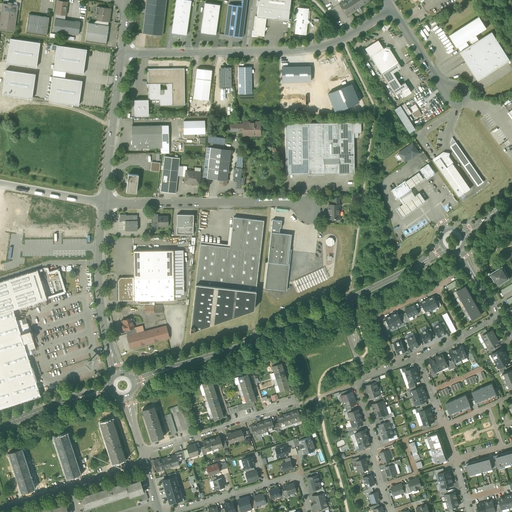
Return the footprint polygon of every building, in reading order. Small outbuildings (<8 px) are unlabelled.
[(145,0),(142,33),(162,36),(166,0),(145,0)] [(175,0),(171,33),(186,35),(191,0),(189,0),(175,0)] [(256,0),(256,6),(258,6),(278,8),(289,10),(290,0),(256,0)] [(345,0),(339,4),(346,15),(369,1),(368,0),(345,0)] [(56,13),(65,15),(67,2),(57,1),(56,13)] [(201,33),(215,35),(220,5),(205,3),(201,33)] [(1,14),(16,16),(17,7),(13,6),(13,5),(4,4),(3,10),(1,9),(1,14)] [(224,35),(242,37),(246,7),(241,6),(228,5),(224,35)] [(258,6),(257,17),(266,18),(276,19),(278,8),(258,6)] [(108,22),(109,22),(110,9),(97,7),(96,14),(98,15),(97,20),(108,22)] [(289,10),(278,8),(276,19),(288,21),(289,10)] [(297,18),(307,19),(308,9),(299,8),(299,12),(297,13),(297,18)] [(0,19),(0,28),(14,31),(16,16),(1,14),(1,16),(0,18),(0,19)] [(26,33),(41,35),(44,17),(28,14),(26,33)] [(264,36),(266,18),(257,17),(255,16),(253,31),(252,31),(252,37),(257,37),(258,36),(264,36)] [(469,39),(473,44),(479,40),(476,35),(487,28),(479,17),(449,36),(457,47),(458,47),(466,41),(469,39)] [(295,33),(306,35),(307,19),(297,18),(295,33)] [(53,31),(57,32),(58,32),(78,35),(80,22),(64,20),(55,19),(53,31)] [(85,41),(106,44),(109,26),(108,26),(92,24),(88,23),(85,41)] [(492,32),(479,40),(473,44),(469,46),(461,52),(460,52),(478,81),(510,60),(492,32)] [(40,43),(10,39),(6,63),(36,68),(40,43)] [(370,57),(383,49),(378,40),(365,49),(370,57)] [(458,47),(461,52),(469,46),(466,41),(458,47)] [(87,49),(57,45),(53,70),(65,72),(83,74),(87,49)] [(370,57),(381,74),(398,63),(389,49),(385,48),(383,49),(370,57)] [(339,58),(316,67),(336,112),(359,103),(339,58)] [(401,68),(398,63),(381,74),(395,95),(401,91),(408,87),(405,83),(400,85),(393,73),(401,68)] [(238,68),(238,93),(251,93),(251,67),(238,68)] [(310,67),(282,67),(282,82),(310,82),(310,67)] [(197,68),(195,78),(210,80),(211,70),(197,68)] [(160,100),(160,105),(185,105),(184,69),(148,69),(148,84),(147,84),(147,87),(148,87),(148,100),(160,100)] [(35,74),(6,70),(2,94),(32,99),(35,74)] [(53,70),(52,77),(65,78),(65,72),(53,70)] [(65,78),(52,77),(49,101),(78,105),(82,81),(65,78)] [(208,100),(210,80),(195,78),(193,98),(208,100)] [(411,92),(408,87),(401,91),(404,97),(411,92)] [(148,115),(148,100),(134,100),(134,116),(148,115)] [(415,129),(400,106),(394,109),(409,133),(415,129)] [(418,110),(413,113),(416,118),(421,114),(418,110)] [(183,121),(184,133),(204,133),(204,120),(183,121)] [(243,132),(243,135),(252,135),(252,134),(259,134),(259,123),(243,123),(243,124),(243,132)] [(286,170),(308,169),(307,123),(285,124),(286,170)] [(353,123),(307,123),(308,169),(308,174),(324,174),(324,173),(338,173),(338,174),(354,173),(353,138),(353,133),(353,123)] [(238,131),(238,132),(243,132),(243,124),(231,124),(231,131),(238,131)] [(131,126),(132,148),(160,148),(162,148),(162,147),(161,130),(161,125),(131,126)] [(208,136),(207,143),(225,145),(225,138),(208,136)] [(404,157),(406,160),(413,155),(414,156),(419,153),(412,143),(398,153),(402,159),(404,157)] [(450,147),(478,186),(483,182),(456,143),(450,147)] [(230,150),(210,148),(207,178),(220,180),(227,180),(230,150)] [(440,158),(446,168),(453,164),(448,157),(449,154),(443,153),(443,156),(440,158)] [(420,157),(423,162),(424,162),(426,161),(428,159),(425,154),(420,157)] [(160,192),(175,193),(177,176),(179,166),(179,158),(164,156),(160,192)] [(459,197),(464,193),(452,177),(446,168),(440,158),(435,162),(459,197)] [(160,163),(151,162),(150,171),(159,172),(160,163)] [(435,174),(428,164),(426,165),(420,170),(427,180),(435,174)] [(446,168),(452,177),(459,172),(453,164),(446,168)] [(240,189),(241,184),(241,182),(240,182),(241,178),(241,173),(242,173),(243,170),(242,170),(242,168),(236,167),(235,167),(233,181),(236,182),(236,189),(240,189)] [(185,183),(199,184),(200,173),(194,172),(186,171),(185,177),(185,183)] [(406,181),(411,188),(424,179),(419,172),(406,181)] [(470,189),(459,172),(452,177),(464,193),(470,189)] [(126,192),(136,193),(138,175),(128,174),(127,179),(126,182),(127,182),(126,192)] [(399,199),(400,199),(412,190),(411,188),(406,181),(405,181),(391,191),(397,200),(399,199)] [(400,199),(403,204),(415,196),(412,190),(400,199)] [(420,192),(415,196),(403,204),(397,208),(403,217),(426,201),(420,192)] [(328,219),(339,219),(339,205),(339,204),(333,205),(328,205),(328,219)] [(176,234),(193,234),(193,214),(177,214),(176,234)] [(119,219),(119,220),(120,222),(122,222),(122,221),(125,221),(125,231),(137,231),(137,221),(137,215),(126,215),(120,215),(120,219),(119,219)] [(158,216),(158,226),(162,226),(162,225),(168,225),(167,216),(158,216)] [(200,244),(195,284),(256,291),(264,221),(233,217),(230,247),(200,244)] [(272,220),(271,232),(279,233),(280,228),(281,228),(281,221),(272,220)] [(291,234),(279,233),(271,232),(268,262),(288,265),(290,249),(291,234)] [(328,245),(331,246),(333,244),(334,241),(332,238),(329,238),(326,240),(326,243),(328,245)] [(291,249),(290,249),(288,265),(285,289),(265,287),(265,288),(286,291),(291,249)] [(133,251),(133,277),(134,301),(174,300),(174,294),(173,250),(133,251)] [(173,250),(174,294),(184,294),(183,250),(173,250)] [(265,287),(285,289),(288,265),(268,262),(265,287)] [(489,274),(497,286),(510,279),(502,266),(489,274)] [(293,282),(298,292),(328,279),(323,268),(293,282)] [(28,273),(37,302),(46,299),(37,270),(28,273)] [(0,408),(40,396),(27,355),(17,321),(13,310),(37,302),(28,273),(0,282),(0,408)] [(118,301),(134,301),(133,277),(120,278),(118,280),(118,301)] [(446,286),(449,290),(457,286),(455,281),(446,286)] [(253,309),(256,291),(195,284),(190,331),(253,309)] [(456,291),(459,296),(468,291),(465,286),(456,291)] [(471,296),(468,291),(459,296),(461,301),(471,296)] [(434,296),(427,299),(432,310),(439,307),(436,302),(434,296)] [(473,300),(471,296),(461,301),(464,306),(473,300)] [(427,299),(421,302),(423,307),(426,313),(432,310),(427,299)] [(476,305),(473,300),(464,306),(467,310),(476,305)] [(415,305),(405,309),(406,312),(407,314),(409,318),(412,316),(419,313),(415,305)] [(479,310),(476,305),(467,310),(469,315),(479,310)] [(55,319),(82,313),(81,308),(54,314),(55,319)] [(481,315),(479,310),(469,315),(472,320),(481,315)] [(397,312),(391,315),(396,326),(402,323),(399,315),(397,312)] [(442,316),(452,333),(456,331),(447,313),(442,316)] [(390,329),(396,326),(391,315),(385,318),(386,320),(390,329)] [(126,329),(127,330),(133,329),(133,327),(131,319),(130,318),(124,320),(123,321),(124,325),(123,325),(122,326),(123,329),(124,330),(126,329)] [(21,320),(17,321),(27,355),(32,354),(31,349),(35,348),(33,340),(30,330),(27,323),(23,324),(21,320)] [(438,324),(433,327),(439,337),(442,335),(442,336),(445,335),(444,334),(446,333),(445,331),(441,324),(439,325),(438,324)] [(129,336),(132,348),(169,338),(166,326),(144,332),(137,334),(129,336)] [(129,336),(137,334),(136,329),(133,327),(133,329),(127,330),(129,336)] [(46,330),(39,333),(40,337),(42,342),(52,339),(50,335),(48,335),(46,330)] [(422,333),(420,333),(425,343),(428,342),(429,342),(431,341),(432,340),(431,338),(428,330),(426,331),(426,330),(422,332),(422,333)] [(482,336),(485,342),(495,336),(492,330),(488,333),(482,336)] [(412,349),(419,346),(414,336),(408,339),(407,339),(411,347),(412,349)] [(499,342),(495,336),(485,342),(488,347),(488,348),(493,345),(499,342)] [(65,353),(85,347),(84,342),(83,342),(82,338),(66,342),(67,346),(64,347),(65,353)] [(401,341),(394,343),(396,350),(398,355),(405,352),(401,341)] [(458,349),(456,350),(461,360),(467,357),(462,346),(458,348),(458,349)] [(491,354),(495,361),(497,361),(506,355),(502,348),(494,353),(491,354)] [(455,363),(461,360),(456,350),(454,351),(453,350),(449,352),(455,363)] [(442,355),(436,358),(441,369),(448,366),(446,362),(442,355)] [(506,355),(497,361),(498,363),(497,364),(499,368),(504,365),(510,362),(506,355)] [(435,372),(441,369),(436,358),(430,361),(433,368),(435,372)] [(272,366),(274,372),(283,369),(281,363),(278,364),(272,366)] [(405,372),(407,378),(418,374),(415,368),(410,370),(405,371),(405,372)] [(285,376),(283,369),(274,372),(276,378),(285,376)] [(503,379),(508,390),(511,387),(511,370),(504,374),(506,378),(503,379)] [(238,377),(240,383),(249,380),(247,374),(243,375),(238,377)] [(420,380),(418,374),(407,378),(409,384),(414,382),(420,380)] [(287,382),(285,376),(276,378),(278,385),(287,382)] [(466,380),(469,385),(477,381),(474,376),(466,380)] [(251,387),(249,380),(240,383),(242,390),(251,387)] [(289,388),(287,382),(278,385),(280,391),(289,388)] [(365,386),(367,392),(378,388),(376,382),(371,383),(365,386)] [(459,383),(451,386),(453,392),(461,388),(459,383)] [(495,389),(492,383),(482,387),(482,388),(480,389),(480,388),(471,392),(474,398),(476,403),(482,401),(491,397),(497,394),(495,389)] [(204,388),(206,394),(215,391),(213,385),(204,388)] [(253,393),(251,387),(242,390),(244,396),(253,393)] [(411,391),(413,398),(425,394),(422,387),(416,389),(410,391),(411,391)] [(380,394),(378,388),(367,392),(370,398),(380,394)] [(447,388),(439,392),(441,397),(449,393),(447,388)] [(206,394),(208,400),(217,398),(215,391),(206,394)] [(341,396),(343,401),(354,398),(351,392),(348,393),(341,396)] [(255,399),(253,393),(244,396),(246,402),(248,402),(250,401),(253,400),(255,399)] [(427,401),(425,394),(413,398),(415,405),(419,403),(426,401),(427,401)] [(448,409),(450,415),(456,412),(465,409),(465,408),(471,406),(468,400),(466,394),(456,399),(454,400),(445,403),(448,409)] [(208,400),(210,407),(219,404),(217,398),(208,400)] [(356,404),(354,398),(343,401),(345,407),(352,405),(356,404)] [(374,410),(375,411),(385,407),(383,401),(376,403),(372,404),(373,408),(374,410)] [(210,407),(212,413),(221,410),(219,404),(210,407)] [(142,410),(147,425),(159,421),(154,406),(142,410)] [(388,414),(385,407),(375,411),(377,418),(383,416),(388,414)] [(419,412),(422,418),(432,415),(430,408),(423,410),(419,412)] [(223,416),(221,410),(212,413),(214,419),(223,416)] [(297,410),(291,413),(294,423),(301,420),(299,416),(297,410)] [(347,413),(349,420),(360,416),(358,410),(351,412),(347,413)] [(291,413),(284,415),(287,425),(294,423),(291,413)] [(280,427),(287,425),(284,415),(277,417),(279,423),(280,427)] [(424,425),(428,424),(434,421),(432,415),(422,418),(424,425)] [(362,423),(360,416),(349,420),(352,426),(356,425),(362,423)] [(100,423),(104,436),(116,432),(112,419),(100,423)] [(271,419),(264,421),(267,431),(274,429),(273,425),(271,419)] [(164,436),(159,421),(147,425),(152,440),(164,436)] [(264,421),(257,424),(261,434),(267,431),(264,421)] [(389,421),(385,423),(379,425),(381,432),(391,429),(389,422),(389,421)] [(253,436),(261,434),(257,424),(250,426),(252,433),(253,436)] [(391,429),(381,432),(384,439),(388,438),(394,436),(391,429)] [(226,434),(229,443),(234,442),(234,441),(243,438),(244,438),(242,432),(241,430),(231,433),(230,432),(226,434)] [(355,434),(357,441),(367,437),(365,430),(356,433),(355,433),(355,434)] [(121,446),(116,432),(104,436),(108,450),(121,446)] [(438,432),(427,436),(429,443),(441,439),(438,432)] [(54,438),(58,451),(70,447),(66,434),(54,438)] [(219,436),(209,440),(212,448),(222,445),(221,441),(219,436)] [(299,441),(298,441),(299,444),(299,445),(300,445),(301,447),(300,447),(303,454),(314,450),(311,441),(312,441),(312,440),(311,440),(310,437),(299,441)] [(357,441),(360,448),(364,447),(370,445),(367,437),(357,441)] [(441,439),(429,443),(432,450),(443,446),(441,439)] [(205,451),(212,448),(209,440),(202,442),(204,446),(205,451)] [(187,449),(190,457),(198,454),(199,454),(197,449),(195,444),(187,446),(187,449)] [(276,454),(277,458),(288,454),(287,451),(286,445),(275,448),(277,454),(276,454)] [(125,459),(121,446),(108,450),(112,463),(125,459)] [(443,446),(432,450),(434,456),(445,452),(443,446)] [(58,451),(63,464),(75,460),(70,447),(58,451)] [(8,453),(13,466),(25,462),(21,449),(8,453)] [(178,461),(185,459),(183,450),(175,453),(176,455),(178,461)] [(379,453),(383,462),(391,459),(391,458),(388,450),(379,453)] [(445,452),(434,456),(437,463),(448,459),(445,452)] [(510,464),(507,452),(501,454),(504,465),(510,464)] [(504,465),(501,454),(495,455),(497,461),(498,467),(504,465)] [(167,457),(161,459),(163,468),(173,465),(173,466),(179,465),(178,461),(176,455),(170,456),(170,458),(168,459),(167,457)] [(250,466),(254,464),(252,456),(242,459),(244,467),(250,466)] [(483,458),(487,470),(492,468),(490,460),(489,457),(483,458)] [(359,471),(359,472),(368,469),(364,458),(359,460),(355,461),(357,468),(358,468),(358,469),(358,470),(359,471),(358,471),(359,471)] [(478,460),(481,472),(487,470),(483,458),(478,460)] [(163,469),(163,468),(161,459),(160,459),(154,461),(155,465),(157,472),(164,470),(163,469)] [(79,474),(75,460),(63,464),(67,478),(79,474)] [(472,462),(475,473),(481,472),(478,460),(472,462)] [(281,464),(283,471),(293,469),(291,461),(281,464)] [(29,475),(25,462),(13,466),(17,479),(29,475)] [(468,471),(469,475),(475,473),(472,462),(466,463),(466,465),(468,471)] [(206,467),(209,475),(220,472),(217,463),(206,467)] [(384,468),(388,477),(396,474),(394,468),(395,468),(394,465),(389,466),(384,468)] [(245,473),(248,481),(258,478),(256,470),(255,471),(246,473),(245,473)] [(446,472),(444,472),(438,474),(440,481),(451,478),(449,470),(446,471),(446,472)] [(34,489),(29,475),(17,479),(21,493),(34,489)] [(306,478),(310,490),(315,489),(320,487),(317,475),(311,476),(306,478)] [(364,482),(365,487),(374,484),(371,475),(362,478),(363,479),(362,479),(363,483),(364,482)] [(164,485),(164,488),(177,484),(175,476),(169,478),(162,480),(164,485)] [(194,478),(193,479),(194,483),(190,484),(193,492),(197,491),(198,495),(199,494),(194,478)] [(224,487),(221,478),(217,480),(213,481),(214,483),(213,484),(214,487),(215,486),(216,489),(224,487)] [(409,483),(411,490),(414,489),(415,490),(418,489),(418,488),(421,487),(419,478),(408,482),(409,483)] [(442,487),(442,488),(445,487),(453,485),(451,478),(440,481),(442,487)] [(140,480),(125,485),(129,494),(129,497),(140,493),(144,492),(140,480)] [(114,499),(129,494),(125,485),(125,482),(110,487),(114,499)] [(286,490),(287,494),(288,494),(296,491),(293,483),(285,485),(286,490)] [(164,488),(167,495),(179,491),(177,484),(164,488)] [(391,487),(394,495),(405,492),(402,485),(402,484),(391,487)] [(99,504),(114,499),(110,487),(95,492),(99,504)] [(269,490),(271,498),(281,496),(279,490),(278,487),(269,490)] [(168,498),(169,503),(176,501),(182,499),(179,491),(167,495),(168,498)] [(88,507),(99,504),(95,492),(81,496),(85,509),(88,507)] [(141,501),(142,504),(147,502),(146,500),(148,499),(146,492),(144,492),(140,493),(142,501),(141,501)] [(369,494),(372,503),(379,500),(377,492),(369,494)] [(445,495),(446,502),(457,499),(455,492),(448,494),(444,495),(445,495)] [(311,496),(315,509),(321,508),(327,506),(323,493),(317,494),(311,496)] [(255,500),(256,505),(260,504),(261,505),(265,504),(265,503),(263,494),(254,497),(255,500)] [(239,504),(241,511),(251,509),(249,501),(247,497),(238,500),(239,504)] [(500,504),(501,509),(502,509),(509,507),(506,497),(499,499),(500,504)] [(459,506),(457,499),(446,502),(448,508),(452,507),(459,506)] [(485,502),(487,511),(492,511),(495,511),(494,506),(492,500),(485,502)] [(224,508),(225,511),(235,511),(232,501),(223,504),(224,508)] [(477,504),(478,510),(478,511),(487,511),(485,502),(477,504)]
